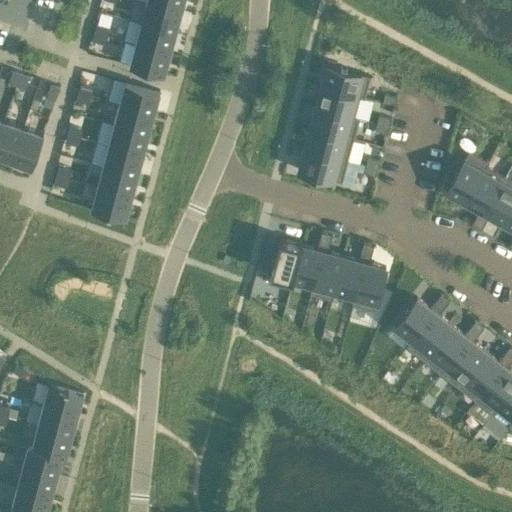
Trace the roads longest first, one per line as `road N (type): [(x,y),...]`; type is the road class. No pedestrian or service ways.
road 1 (residential): [(137,511),(151,357),(174,258),(214,165)]
road 2 (residential): [(214,165),(241,101),(259,0)]
road 3 (residential): [(410,232),(272,190)]
road 4 (residential): [(410,232),(511,324)]
